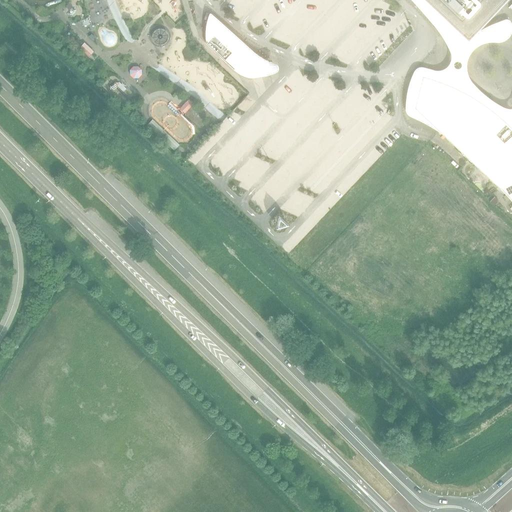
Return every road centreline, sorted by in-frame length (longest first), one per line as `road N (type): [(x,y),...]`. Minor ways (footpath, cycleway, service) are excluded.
road 1 (primary): [(377,459),(0,87)]
road 2 (primary): [(76,220),(175,303),(390,511)]
road 3 (primary): [(76,220),(253,401),(378,511)]
road 4 (residential): [(208,0),(274,54),(361,76),(390,73),(420,40),(417,17),(398,0)]
road 5 (unclassified): [(0,327),(22,283),(18,236),(0,204)]
